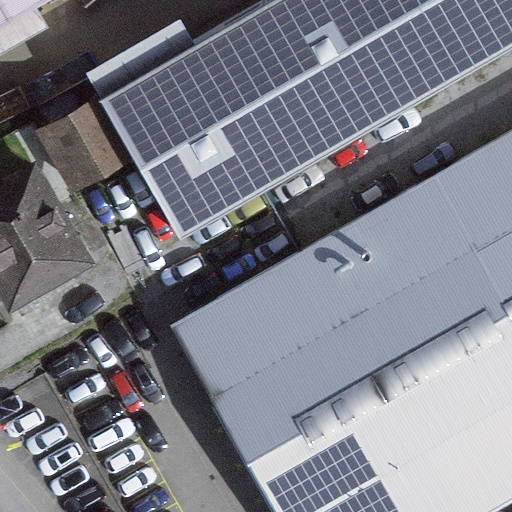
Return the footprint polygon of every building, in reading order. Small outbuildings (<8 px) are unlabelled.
[(0,0),(0,19),(31,0),(0,0)] [(511,30),(511,0),(255,0),(101,90),(132,148),(177,224),(511,30)] [(132,148),(101,90),(39,122),(70,181),(132,148)] [(511,130),(430,176),(511,325),(511,130)] [(29,169),(0,184),(0,291),(5,300),(79,259),(29,169)] [(511,325),(430,176),(302,246),(449,511),(483,511),(511,496),(511,325)] [(449,511),(302,246),(168,327),(273,511),(449,511)]
